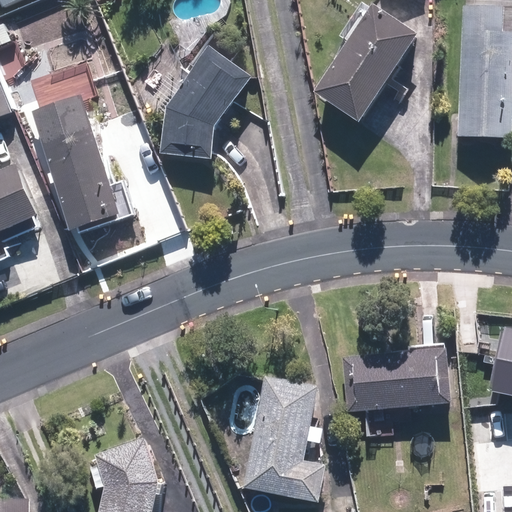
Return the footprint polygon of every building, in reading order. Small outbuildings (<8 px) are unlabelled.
[(2,0),(6,9),(26,0),(2,0)] [(466,8),(462,138),(511,139),(511,0),(469,0),(469,8),(466,8)] [(319,95),(365,126),(424,38),(379,6),(319,95)] [(0,21),(0,24),(4,33),(22,26),(17,14),(0,21)] [(0,39),(0,60),(16,53),(8,36),(0,39)] [(163,156),(215,162),(219,128),(255,79),(212,48),(168,108),(163,156)] [(0,120),(14,115),(0,80),(0,120)] [(34,113),(72,233),(122,217),(84,97),(34,113)] [(0,258),(4,256),(0,247),(0,235),(41,218),(19,167),(0,174),(0,258)] [(511,329),(505,328),(491,392),(511,396),(511,329)] [(345,358),(348,413),(454,405),(450,351),(345,358)] [(246,490),(322,505),(329,467),(306,463),(310,443),(322,446),(325,431),(313,428),(321,388),(267,378),(246,490)] [(156,511),(159,497),(163,498),(166,484),(162,483),(146,439),(98,456),(99,459),(89,463),(99,490),(107,487),(101,511),(156,511)] [(511,457),(478,455),(476,487),(510,489),(511,457)] [(0,500),(0,511),(31,511),(32,500),(0,500)]
